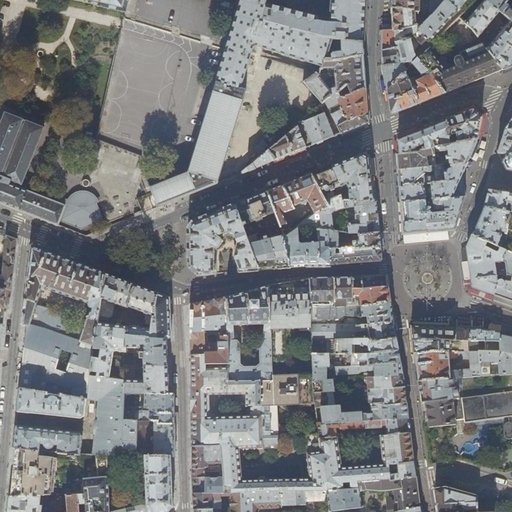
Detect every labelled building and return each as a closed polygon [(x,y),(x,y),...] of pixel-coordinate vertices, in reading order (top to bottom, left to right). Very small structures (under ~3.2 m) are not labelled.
[(72,0),(97,6),(126,13),(129,0),(72,0)] [(146,189),(153,209),(167,203),(184,197),(217,183),(246,89),(240,87),(253,47),(256,46),(322,67),(325,62),(364,55),(363,42),(327,39),(319,38),(319,36),(262,22),(267,5),(268,0),(240,0),(225,49),(213,90),(205,118),(188,171),(146,189)] [(366,8),(366,0),(337,0),(336,19),(323,20),(267,5),(262,22),(319,36),(319,38),(327,39),(363,42),(364,42),(365,26),(366,8)] [(424,48),(467,0),(446,0),(446,1),(446,0),(431,17),(429,17),(429,18),(421,28),(411,38),(403,39),(396,43),(397,48),(382,51),(382,55),(382,66),(384,74),(387,90),(407,70),(402,65),(403,65),(403,64),(404,63),(404,62),(408,61),(409,62),(406,67),(408,69),(411,65),(413,64),(414,63),(412,61),(416,58),(414,52),(421,45),(424,48)] [(419,0),(391,0),(392,8),(415,12),(419,13),(429,17),(431,17),(446,0),(446,1),(446,0),(430,0),(430,9),(420,11),(419,0)] [(478,37),(500,12),(486,0),(485,0),(473,14),(467,9),(459,17),(472,29),(478,37)] [(511,7),(511,8),(509,6),(511,2),(509,0),(486,0),(500,12),(511,21),(511,22),(511,7)] [(416,26),(415,12),(392,8),(392,23),(392,24),(393,31),(401,31),(411,28),(416,26)] [(429,17),(419,13),(419,25),(421,28),(429,18),(429,17)] [(472,29),(459,17),(419,60),(446,93),(472,82),(502,70),(488,50),(478,37),(472,29)] [(511,22),(511,21),(488,50),(502,70),(507,68),(511,66),(511,65),(511,22)] [(401,31),(393,31),(382,31),(382,40),(382,51),(397,48),(396,43),(403,39),(411,38),(421,28),(419,25),(416,26),(411,28),(401,31)] [(319,75),(318,76),(316,73),(305,82),(323,104),(325,102),(339,91),(342,89),(347,85),(350,90),(352,94),(366,88),(365,75),(364,55),(325,62),(322,67),(319,75)] [(446,93),(419,60),(418,59),(414,63),(413,64),(423,76),(422,79),(420,75),(411,79),(410,77),(412,76),(417,72),(411,65),(408,69),(407,70),(387,90),(389,100),(391,113),(392,114),(416,105),(417,104),(446,93)] [(325,102),(341,134),(353,129),(369,123),(368,110),(366,88),(352,94),(350,90),(347,92),(348,94),(345,96),(342,89),(339,91),(325,102)] [(297,125),(306,148),(323,141),(334,137),(321,106),(305,119),(297,125)] [(246,165),(248,167),(268,151),(296,127),(297,125),(305,119),(295,107),(273,126),(281,136),(268,147),(264,142),(256,149),(260,154),(246,165)] [(459,116),(446,121),(448,135),(456,134),(458,143),(477,140),(480,129),(482,118),(473,111),(459,116)] [(48,221),(60,226),(62,221),(84,230),(92,227),(106,221),(98,201),(97,200),(95,198),(93,196),(91,195),(88,194),(86,193),(83,193),(81,193),(78,194),(76,195),(74,196),(72,198),(71,200),(69,201),(68,203),(67,206),(20,188),(41,130),(2,116),(0,120),(0,202),(14,208),(41,219),(48,221)] [(398,145),(399,154),(421,152),(421,150),(434,148),(449,144),(448,135),(446,121),(425,130),(398,140),(398,145)] [(242,173),(241,174),(262,165),(289,155),(290,154),(306,148),(297,125),(296,127),(268,151),(248,167),(242,173)] [(511,154),(511,130),(505,129),(503,135),(499,147),(498,152),(511,154)] [(450,163),(468,161),(473,150),(477,140),(458,143),(449,144),(434,148),(434,152),(449,151),(449,156),(446,156),(446,160),(449,159),(450,163)] [(122,153),(119,162),(136,167),(140,155),(102,143),(99,151),(109,154),(111,150),(122,153)] [(434,152),(434,148),(421,150),(421,152),(399,154),(397,155),(398,168),(398,169),(435,165),(434,157),(434,154),(434,152)] [(511,154),(498,152),(507,170),(511,170),(511,154)] [(349,188),(350,200),(355,200),(356,203),(372,201),(371,189),(369,166),(368,159),(362,155),(359,156),(348,161),(332,167),(341,186),(342,187),(347,184),(349,188)] [(399,192),(400,202),(452,197),(461,177),(463,172),(468,161),(450,163),(444,164),(444,169),(449,168),(450,168),(450,169),(448,170),(448,171),(444,171),(445,182),(399,186),(399,192)] [(443,164),(443,162),(438,163),(438,165),(435,165),(398,169),(398,171),(399,186),(445,182),(444,171),(444,169),(444,164),(443,164)] [(330,192),(341,186),(332,167),(329,168),(316,173),(327,194),(330,192)] [(329,207),(320,211),(323,230),(328,231),(333,231),(331,214),(334,211),(355,207),(356,215),(377,212),(377,206),(376,201),(372,201),(356,203),(355,200),(350,200),(346,200),(342,201),(341,197),(340,196),(334,199),(330,200),(328,198),(327,194),(316,173),(315,174),(313,175),(329,207)] [(308,201),(315,215),(320,211),(329,207),(313,175),(313,174),(290,183),(267,192),(281,227),(287,224),(283,214),(295,209),(294,206),(308,201)] [(462,183),(461,177),(452,197),(465,196),(464,190),(462,183)] [(487,197),(484,207),(510,212),(511,209),(511,210),(511,208),(511,193),(510,193),(508,192),(491,190),(489,191),(487,197)] [(281,227),(267,192),(250,199),(236,205),(248,238),(270,231),(281,227)] [(148,196),(135,201),(139,210),(145,208),(152,206),(148,196)] [(403,234),(419,233),(428,232),(441,231),(445,230),(455,229),(458,218),(459,216),(465,196),(452,197),(400,202),(401,217),(402,226),(403,234)] [(259,270),(248,238),(236,205),(213,215),(193,222),(189,229),(189,248),(189,266),(198,275),(216,273),(216,248),(219,248),(222,241),(218,238),(224,236),(224,237),(225,237),(226,237),(230,235),(236,237),(238,243),(234,256),(238,266),(235,267),(237,272),(251,271),(259,270)] [(510,212),(484,207),(481,215),(476,226),(498,235),(498,231),(507,232),(510,212)] [(290,268),(305,267),(306,267),(306,268),(331,267),(331,265),(328,231),(323,230),(320,211),(315,215),(284,238),(290,268)] [(377,212),(356,215),(348,215),(348,216),(349,216),(350,234),(360,234),(379,232),(378,222),(377,212)] [(498,235),(476,226),(474,231),(473,235),(500,248),(505,239),(499,236),(498,235)] [(290,268),(284,238),(284,237),(282,231),(275,233),(277,239),(273,240),(270,231),(248,238),(259,270),(273,269),(290,268)] [(328,231),(331,265),(354,263),(361,263),(381,261),(382,260),(380,245),(379,232),(360,234),(350,234),(333,231),(328,231)] [(470,241),(467,248),(469,261),(469,265),(471,280),(472,287),(481,290),(494,295),(497,286),(498,287),(499,288),(500,288),(501,288),(502,288),(503,287),(504,286),(504,285),(504,284),(503,276),(507,276),(511,276),(511,253),(500,248),(473,235),(470,241)] [(0,342),(2,321),(3,316),(3,308),(9,309),(16,241),(16,240),(7,236),(2,275),(0,274),(0,342)] [(55,393),(64,395),(81,398),(82,387),(89,389),(90,376),(98,323),(99,316),(101,297),(105,299),(109,275),(85,266),(56,255),(32,246),(29,265),(24,306),(22,325),(27,326),(24,355),(20,388),(55,393)] [(101,297),(99,316),(109,318),(111,317),(115,304),(127,308),(128,306),(147,314),(146,323),(152,324),(158,293),(137,285),(109,275),(105,299),(101,297)] [(365,276),(354,277),(354,288),(389,286),(388,280),(387,275),(365,276)] [(506,299),(511,301),(511,276),(507,276),(503,276),(504,284),(504,285),(504,286),(503,287),(502,288),(501,288),(500,288),(499,288),(498,287),(497,286),(494,295),(506,299)] [(390,292),(389,286),(354,288),(354,277),(341,277),(334,278),(335,306),(368,304),(367,304),(391,301),(390,292)] [(335,306),(334,278),(321,278),(309,279),(312,307),(324,306),(324,304),(327,304),(327,306),(335,306)] [(312,307),(309,279),(288,283),(269,286),(271,329),(272,362),(285,362),(284,329),(311,327),(311,325),(312,312),(312,307)] [(229,368),(229,378),(263,378),(273,380),(273,376),(272,362),(271,329),(269,286),(245,292),(227,298),(229,368)] [(150,338),(166,339),(171,337),(170,326),(169,298),(162,295),(158,293),(152,324),(151,328),(150,338)] [(191,355),(205,354),(205,364),(223,363),(224,369),(229,368),(227,298),(206,301),(193,304),(190,304),(190,322),(190,329),(191,355)] [(372,341),(397,337),(395,326),(393,317),(392,307),(391,301),(367,304),(368,304),(335,306),(327,306),(324,306),(312,307),(312,312),(311,325),(311,327),(312,340),(335,339),(368,339),(369,339),(372,339),(372,341)] [(151,328),(98,323),(90,376),(109,379),(112,352),(114,351),(114,350),(125,351),(126,336),(150,338),(151,328)] [(454,339),(456,328),(453,328),(439,327),(411,326),(411,333),(412,341),(423,339),(437,339),(454,339)] [(470,340),(471,328),(464,328),(456,328),(454,339),(466,340),(470,340)] [(499,332),(488,331),(485,330),(482,329),(472,329),(471,328),(470,340),(500,341),(499,335),(500,333),(499,332)] [(500,375),(511,373),(511,337),(499,335),(500,341),(500,351),(479,351),(481,376),(491,375),(490,362),(499,362),(500,375)] [(126,336),(125,351),(125,352),(134,351),(134,356),(140,355),(140,359),(142,359),(142,361),(144,360),(144,366),(167,366),(167,353),(166,339),(150,338),(126,336)] [(398,344),(397,337),(372,341),(372,339),(369,339),(368,339),(335,339),(335,354),(347,354),(354,354),(354,345),(361,345),(360,348),(365,348),(364,354),(370,354),(383,352),(399,350),(398,344)] [(454,339),(437,339),(423,339),(412,341),(413,346),(413,353),(414,353),(446,350),(454,350),(458,350),(466,351),(466,340),(454,339)] [(400,356),(399,350),(383,352),(370,354),(364,354),(354,354),(347,354),(346,366),(375,365),(401,362),(400,356)] [(481,376),(479,351),(466,351),(458,350),(446,350),(414,353),(416,367),(418,381),(461,378),(479,376),(481,376)] [(205,354),(191,355),(191,384),(191,407),(191,417),(209,416),(209,394),(246,394),(247,405),(264,404),(263,378),(229,378),(229,368),(224,369),(223,363),(205,364),(205,354)] [(329,354),(312,354),(314,367),(327,367),(330,366),(329,354)] [(402,368),(401,362),(375,365),(346,366),(342,366),(335,366),(335,375),(359,373),(361,372),(375,371),(371,374),(365,374),(365,377),(367,377),(371,378),(378,377),(403,374),(402,368)] [(125,366),(125,381),(124,393),(148,393),(148,387),(153,387),(153,393),(169,394),(168,379),(167,366),(144,366),(125,366)] [(327,379),(327,367),(314,367),(314,374),(315,392),(325,392),(333,391),(335,391),(334,379),(327,379)] [(511,391),(511,373),(500,375),(498,375),(500,387),(481,390),(479,376),(472,377),(461,378),(418,381),(419,386),(421,396),(422,402),(437,400),(438,400),(511,391)] [(273,380),(263,378),(264,404),(265,429),(265,434),(280,433),(277,405),(316,404),(315,392),(314,374),(273,376),(273,380)] [(379,389),(405,387),(404,380),(403,374),(378,377),(371,378),(367,377),(369,390),(371,390),(379,389)] [(98,401),(93,455),(106,455),(115,455),(116,449),(122,450),(123,420),(124,393),(125,381),(109,379),(90,376),(89,389),(82,387),(81,398),(81,399),(86,399),(98,401)] [(370,400),(370,404),(371,404),(383,403),(384,406),(407,402),(406,395),(405,387),(379,389),(371,390),(369,390),(370,400)] [(19,400),(18,412),(81,418),(85,415),(86,399),(81,399),(81,398),(64,395),(63,401),(59,401),(58,399),(56,397),(55,397),(54,397),(55,393),(20,388),(19,400)] [(335,406),(333,391),(325,392),(328,407),(335,406)] [(511,391),(438,400),(437,400),(422,402),(423,414),(425,427),(429,426),(429,427),(432,426),(432,425),(456,424),(455,421),(464,420),(464,423),(508,417),(507,422),(506,423),(505,423),(504,424),(504,425),(503,426),(503,434),(504,435),(504,437),(505,438),(506,439),(508,439),(510,439),(511,439),(511,437),(511,391)] [(328,407),(325,392),(315,392),(316,404),(316,408),(322,407),(328,407)] [(174,408),(174,394),(169,394),(153,393),(148,393),(124,393),(123,420),(158,421),(158,423),(175,424),(174,408)] [(408,410),(407,402),(384,406),(383,403),(371,404),(372,414),(363,414),(362,413),(344,413),(342,415),(341,408),(345,408),(344,406),(335,406),(328,407),(322,407),(324,423),(335,422),(363,421),(408,418),(408,410)] [(209,416),(191,417),(192,431),(193,445),(222,444),(224,474),(224,478),(225,491),(281,488),(329,485),(343,484),(343,479),(355,478),(355,483),(357,483),(357,478),(393,476),(392,462),(398,462),(413,461),(412,450),(411,445),(410,432),(403,432),(387,433),(382,434),(385,463),(343,466),(341,431),(323,433),(323,431),(302,432),(305,473),(244,476),(243,450),(281,448),(280,433),(265,434),(265,429),(264,404),(247,405),(248,414),(209,416)] [(409,425),(408,418),(363,421),(335,422),(324,423),(319,423),(323,431),(323,433),(341,431),(336,428),(340,427),(340,429),(366,428),(366,429),(382,428),(382,426),(386,426),(387,433),(403,432),(410,432),(409,425)] [(122,455),(124,455),(144,456),(171,457),(175,456),(175,438),(175,437),(175,433),(175,424),(158,423),(158,421),(123,420),(122,450),(122,455)] [(58,452),(80,455),(81,454),(82,436),(79,432),(16,426),(15,437),(14,449),(49,452),(49,449),(50,449),(51,449),(52,448),(53,447),(54,447),(54,446),(54,445),(58,446),(58,452)] [(221,474),(224,474),(222,444),(193,445),(192,457),(192,468),(220,466),(221,472),(221,474)] [(66,495),(84,495),(80,455),(58,452),(49,452),(14,449),(14,450),(17,450),(15,467),(12,495),(10,495),(9,496),(41,496),(66,495)] [(147,511),(146,501),(128,505),(123,506),(109,510),(106,455),(93,455),(81,454),(80,455),(84,495),(85,503),(86,511),(147,511)] [(171,457),(144,456),(146,501),(147,511),(168,511),(169,511),(173,506),(172,481),(171,457)] [(392,462),(393,476),(400,478),(416,476),(415,469),(413,461),(398,462),(392,462)] [(281,488),(225,491),(224,478),(205,479),(205,473),(221,472),(220,466),(192,468),(193,484),(194,511),(257,511),(257,509),(283,508),(282,503),(281,488)] [(281,488),(282,503),(283,503),(283,506),(306,505),(306,502),(306,501),(324,500),(326,494),(328,494),(330,509),(329,509),(329,511),(331,511),(362,507),(360,492),(366,490),(385,490),(387,511),(421,511),(420,506),(418,492),(416,476),(400,478),(393,476),(357,478),(357,483),(355,483),(343,484),(329,485),(281,488)] [(477,511),(477,496),(460,491),(446,487),(435,489),(436,497),(438,510),(438,511),(477,511)] [(79,511),(79,504),(85,503),(84,495),(66,495),(68,511),(65,511),(41,511),(42,506),(40,506),(41,496),(9,496),(8,509),(7,511),(79,511)]
